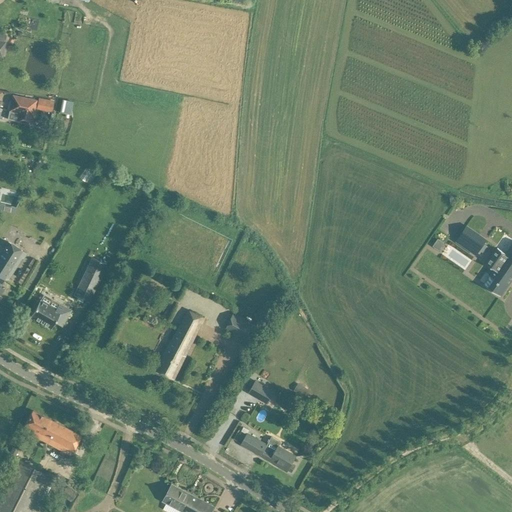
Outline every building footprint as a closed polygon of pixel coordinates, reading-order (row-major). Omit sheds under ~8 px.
[(13,95),(9,111),(19,113),(18,122),(29,124),(31,115),(33,116),(36,100),(13,95)] [(54,111),(55,99),(39,99),(39,110),(54,111)] [(61,112),(72,114),(75,101),(64,99),(61,112)] [(467,226),(456,241),(457,241),(476,253),(475,254),(476,254),(486,240),(467,226)] [(439,249),(443,243),(438,239),(433,245),(439,249)] [(0,276),(4,279),(23,251),(8,242),(0,254),(0,276)] [(490,276),(484,284),(491,289),(501,296),(511,279),(511,244),(506,253),(497,248),(490,258),(486,264),(494,270),(490,276)] [(94,290),(106,264),(92,257),(79,284),(94,290)] [(72,310),(59,303),(56,308),(40,299),(39,301),(37,299),(34,306),(35,307),(30,316),(51,329),(55,322),(62,326),(72,310)] [(189,310),(160,360),(155,369),(175,379),(204,318),(189,310)] [(259,327),(235,314),(234,314),(226,329),(251,342),(259,327)] [(248,393),(268,404),(275,391),(256,380),(248,393)] [(295,397),(303,401),(308,393),(300,389),(295,397)] [(76,444),(81,436),(32,410),(28,419),(24,425),(33,430),(38,432),(35,436),(60,450),(66,453),(70,455),(76,444)] [(268,445),(266,444),(248,433),(242,443),(241,444),(270,461),(272,458),(281,463),(280,466),(288,471),(288,470),(292,472),(296,465),(292,463),(296,456),(287,451),(279,446),(274,454),(265,449),(268,445)] [(14,461),(17,455),(11,452),(8,458),(14,461)] [(33,511),(51,477),(16,460),(0,491),(0,511),(33,511)] [(172,484),(171,485),(168,483),(164,490),(167,492),(163,500),(167,503),(183,511),(192,494),(172,484)] [(71,502),(77,492),(67,486),(61,495),(71,502)] [(212,511),(215,507),(192,494),(183,511),(184,511),(212,511)]
